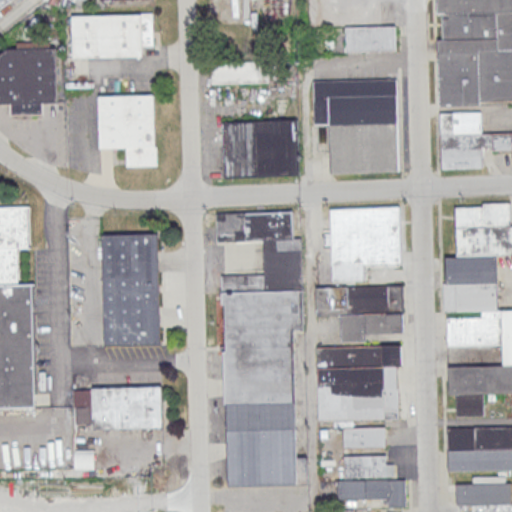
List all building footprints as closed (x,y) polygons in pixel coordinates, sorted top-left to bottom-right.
[(0,0),(10,0),(0,8),(0,0)] [(511,0),(511,99),(480,99),(480,104),(438,105),(437,40),(442,40),(442,13),(437,13),(436,0),(511,0)] [(142,57),(142,46),(154,46),(153,14),(72,15),(73,58),(142,57)] [(396,51),(396,26),(345,26),(345,52),(396,51)] [(44,115),(43,103),(58,103),(58,42),(17,42),(17,49),(0,49),(0,103),(10,104),(10,115),(44,115)] [(212,83),(259,83),(259,62),(212,62),(212,83)] [(313,80),(397,78),(400,171),(330,173),(329,124),(314,124),(313,80)] [(99,96),(154,94),(156,165),(126,166),(126,147),(100,148),(99,96)] [(440,112),(441,168),(483,168),(482,149),(511,149),(511,133),(482,133),(481,111),(440,112)] [(222,125),(296,121),(300,177),(225,182),(222,125)] [(445,311),(480,311),(480,317),(446,318),(447,346),(502,345),(503,365),(449,366),(449,395),(456,395),(456,415),(484,414),(483,393),(511,392),(511,390),(511,309),(498,309),(497,254),(511,253),(511,251),(511,204),(455,205),(456,256),(444,256),(445,311)] [(0,206),(29,206),(31,247),(17,247),(18,283),(33,283),(36,407),(0,408),(0,206)] [(330,209),(400,208),(402,265),(365,266),(365,287),(401,286),(402,335),(366,336),(367,343),(342,344),(341,317),(317,318),(316,286),(332,286),(330,209)] [(227,485),(298,484),(295,329),(303,329),(301,239),(293,239),(292,212),(217,213),(217,241),(263,241),(264,274),(223,275),(227,485)] [(157,233),(160,342),(104,343),(101,234),(157,233)] [(319,349),(402,347),(402,371),(398,371),(400,420),(320,422),(319,349)] [(161,385),(162,426),(94,427),(93,387),(161,385)] [(511,469),(511,426),(447,427),(448,470),(511,469)] [(385,446),(385,427),(344,427),(344,446),(385,446)] [(94,469),(94,450),(74,450),(74,469),(94,469)] [(344,455),(344,476),(386,476),(386,455),(344,455)] [(511,511),(511,478),(474,478),(474,484),(457,484),(457,511),(511,511)] [(388,499),(388,505),(406,505),(406,480),(338,480),(338,499),(388,499)]
